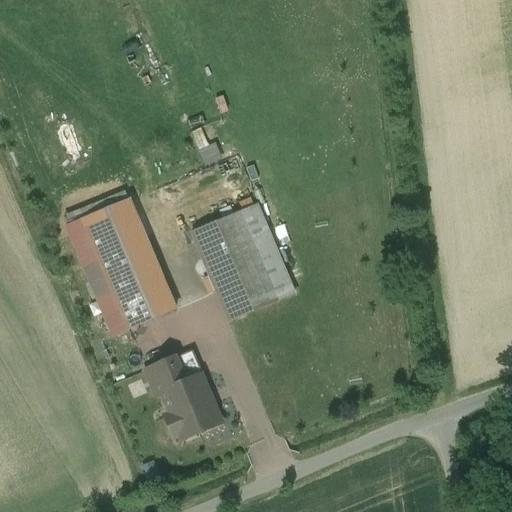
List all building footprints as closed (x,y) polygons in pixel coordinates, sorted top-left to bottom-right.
[(203,129),(193,133),(207,166),(225,159),(218,143),(210,146),(203,129)] [(71,224),(109,337),(178,314),(139,200),(71,224)] [(257,206),(192,233),(230,323),(295,295),(257,206)] [(193,352),(175,360),(185,383),(201,377),(202,378),(204,377),(193,352)] [(185,383),(175,360),(147,372),(157,397),(163,395),(172,416),(166,418),(175,438),(180,436),(182,441),(221,425),(202,378),(201,377),(185,383)]
